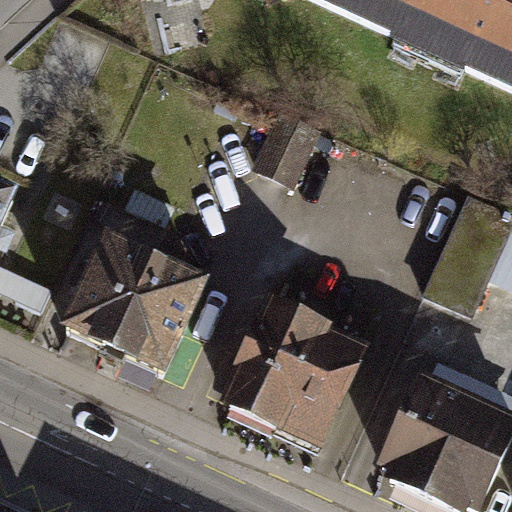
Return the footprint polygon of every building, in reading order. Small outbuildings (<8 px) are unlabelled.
[(460,0),(312,0),(435,55),(460,0)] [(511,0),(460,0),(435,55),(511,90),(511,0)] [(293,191),(319,134),(285,119),(259,175),(293,191)] [(138,192),(128,213),(166,231),(176,210),(138,192)] [(0,235),(15,202),(0,195),(0,235)] [(511,234),(511,219),(471,201),(429,297),(475,318),(490,283),(511,234)] [(511,292),(511,234),(490,283),(511,292)] [(112,249),(72,335),(164,378),(204,291),(112,249)] [(250,375),(233,411),(321,452),(364,359),(323,340),(325,336),(278,314),(266,338),(262,336),(245,372),(250,375)] [(511,426),(425,387),(386,472),(396,477),(392,486),(450,511),(467,511),(469,510),(472,511),(482,511),(511,447),(511,426)]
